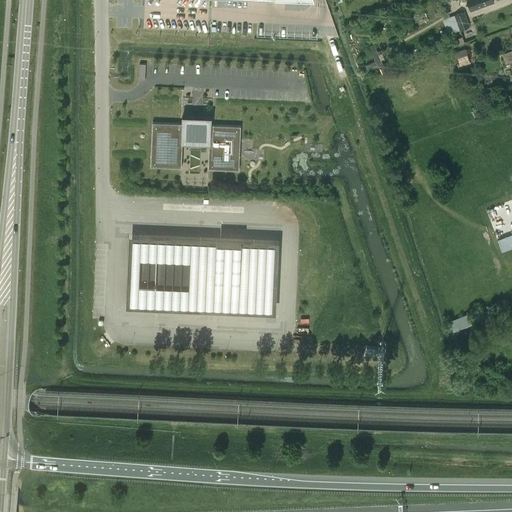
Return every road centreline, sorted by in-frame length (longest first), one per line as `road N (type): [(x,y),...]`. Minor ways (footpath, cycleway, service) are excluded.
road 1 (motorway): [(511,488),(3,464)]
road 2 (secondary): [(3,464),(15,137)]
road 3 (secondary): [(15,137),(25,0)]
road 4 (secondary): [(15,137),(0,259)]
